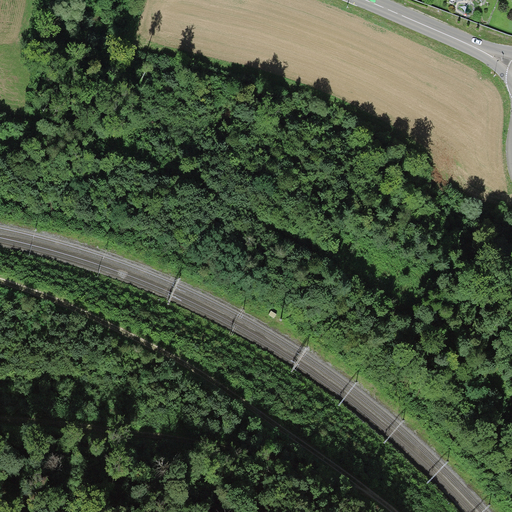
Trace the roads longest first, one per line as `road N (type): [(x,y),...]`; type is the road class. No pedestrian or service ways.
road 1 (track): [(16,120),(102,149),(323,264),(447,347),(511,429)]
road 2 (track): [(392,511),(198,374),(0,282)]
road 3 (track): [(0,420),(210,444),(313,484),(377,496)]
road 4 (primary): [(362,0),(481,49)]
